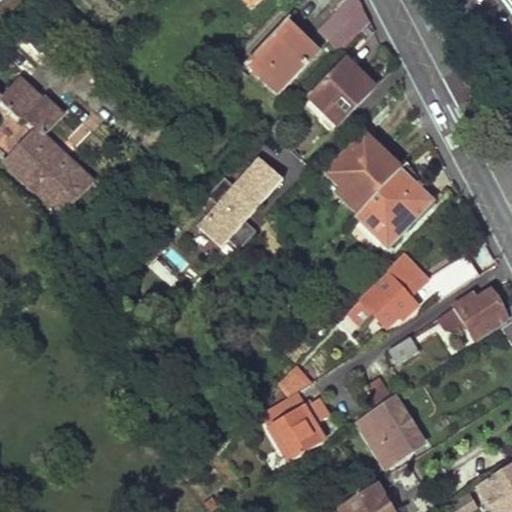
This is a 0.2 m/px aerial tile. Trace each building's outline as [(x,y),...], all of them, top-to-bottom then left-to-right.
[(346,0),(316,31),(339,53),(369,22),(357,0),(346,0)] [(511,0),(497,0),(511,21),(511,0)] [(278,95),(317,53),(285,22),(245,65),(278,95)] [(396,85),(387,77),(375,90),(345,62),(309,102),(348,137),(396,85)] [(61,218),(92,184),(44,139),(62,119),(42,100),(40,102),(17,80),(0,98),(0,106),(20,123),(22,121),(33,130),(3,164),(61,218)] [(363,210),(399,171),(364,138),(327,176),(363,210)] [(285,182),(263,161),(237,189),(226,179),(209,197),(220,208),(200,228),(222,249),(229,242),(239,252),(257,233),(246,223),(285,182)] [(433,203),(399,171),(363,210),(355,218),(388,249),(433,203)] [(480,275),(466,254),(426,278),(439,300),(480,275)] [(426,285),(402,259),(385,276),(389,281),(367,301),(369,303),(363,308),(359,303),(344,319),(358,333),(374,319),(384,329),(397,318),(400,321),(414,308),(409,302),(426,285)] [(509,324),(511,322),(511,302),(500,310),(490,293),(473,303),(468,296),(452,307),(473,339),(505,318),(509,324)] [(511,344),(511,322),(509,324),(501,329),(511,345),(511,344)] [(416,354),(408,341),(387,353),(396,367),(416,354)] [(299,385),(290,377),(282,384),(292,393),(299,385)] [(380,379),(367,387),(377,404),(391,396),(380,379)] [(309,407),(298,414),(289,399),(258,417),(277,448),(287,451),(294,462),(317,447),(304,427),(317,420),(309,407)] [(420,446),(388,405),(354,430),(383,470),(396,460),(399,462),(420,446)] [(511,511),(511,467),(479,488),(491,511),(511,511)] [(389,511),(375,489),(339,511),(389,511)]
